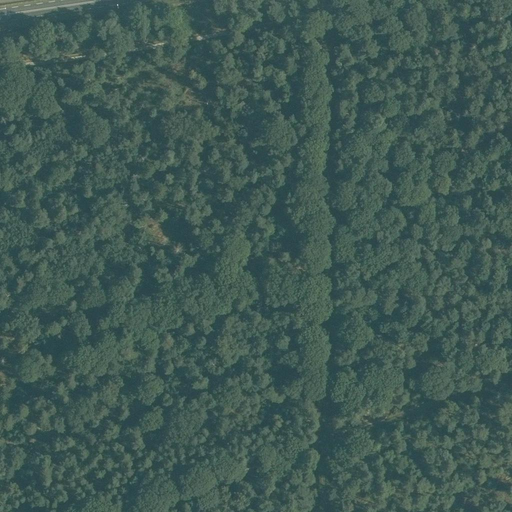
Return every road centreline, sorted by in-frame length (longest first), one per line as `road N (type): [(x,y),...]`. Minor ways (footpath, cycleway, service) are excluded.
road 1 (track): [(324,267),(324,0)]
road 2 (track): [(322,511),(324,267)]
road 3 (track): [(388,417),(188,491)]
road 4 (track): [(511,373),(388,417)]
